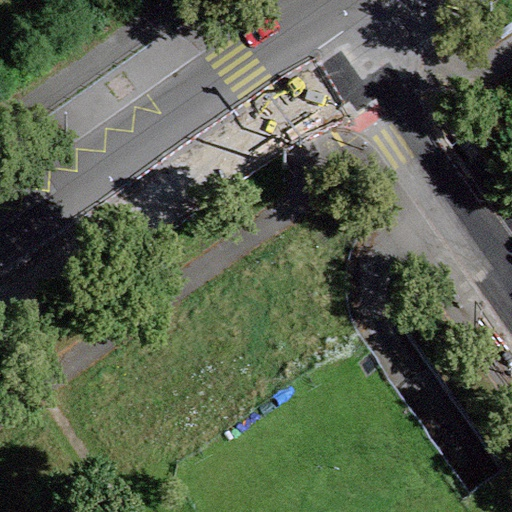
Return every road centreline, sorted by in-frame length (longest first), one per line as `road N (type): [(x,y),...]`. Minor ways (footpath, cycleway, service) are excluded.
road 1 (secondary): [(0,273),(336,34)]
road 2 (residential): [(511,278),(336,34)]
